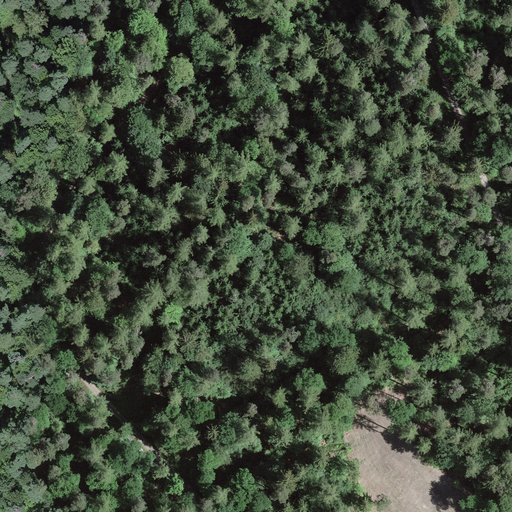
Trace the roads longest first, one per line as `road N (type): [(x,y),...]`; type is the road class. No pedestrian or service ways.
road 1 (track): [(217,511),(67,356),(50,251),(89,164),(223,0)]
road 2 (track): [(415,0),(511,250)]
